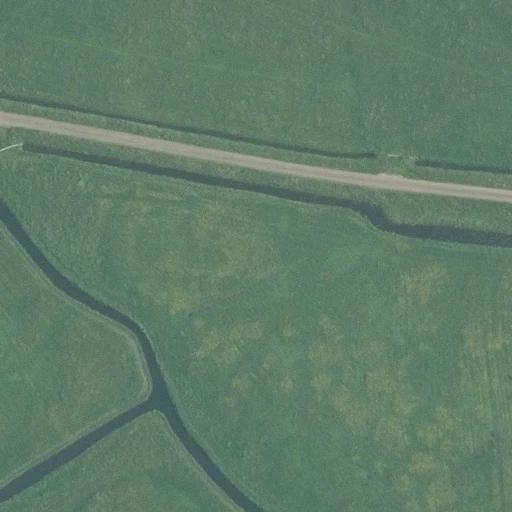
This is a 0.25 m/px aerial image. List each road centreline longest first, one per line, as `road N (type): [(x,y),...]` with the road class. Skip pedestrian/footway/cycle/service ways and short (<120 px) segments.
road 1 (residential): [(511,196),(0,116)]
road 2 (track): [(423,33),(388,180)]
